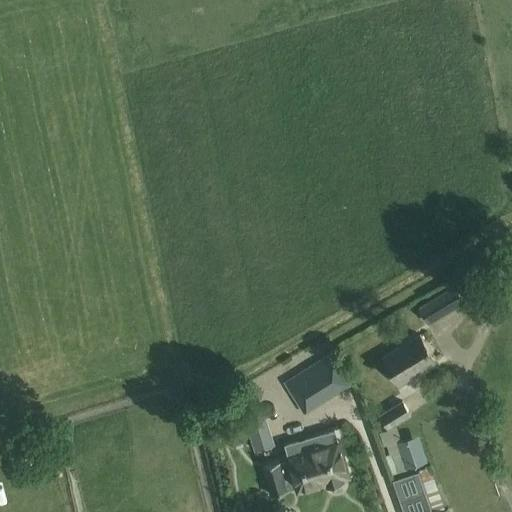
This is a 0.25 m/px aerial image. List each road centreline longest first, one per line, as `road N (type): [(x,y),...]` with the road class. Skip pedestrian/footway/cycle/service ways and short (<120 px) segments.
road 1 (track): [(511,218),(239,376),(163,369)]
road 2 (track): [(511,506),(464,367),(511,276)]
